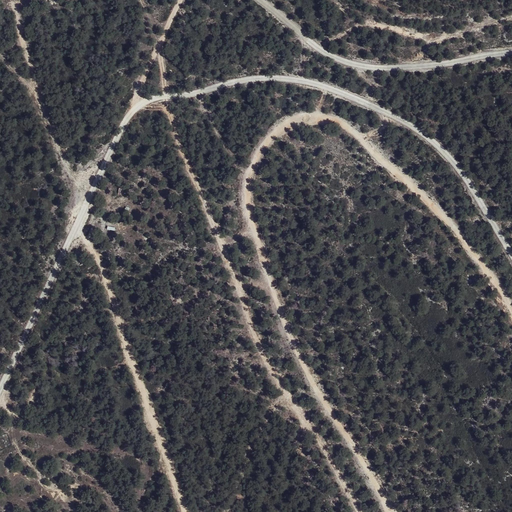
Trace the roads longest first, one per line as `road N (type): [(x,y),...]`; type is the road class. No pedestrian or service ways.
road 1 (unclassified): [(511,250),(460,166),(381,109),(292,80),(175,93),(142,103),(121,130),(0,383)]
road 2 (track): [(511,315),(421,197),(337,118),(293,118),(255,160),(247,200),(290,329),(395,511)]
road 3 (track): [(182,511),(83,208),(43,115),(11,0)]
road 4 (unclassified): [(258,0),(314,46),(372,67),(511,49)]
